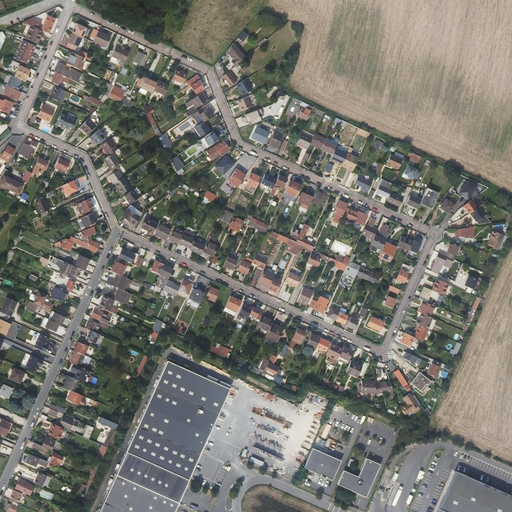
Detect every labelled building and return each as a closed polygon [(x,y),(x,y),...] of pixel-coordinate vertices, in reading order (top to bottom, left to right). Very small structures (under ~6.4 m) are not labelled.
[(43,31),(50,33),(55,19),(48,16),(42,30),(43,31)] [(34,18),(24,23),(32,26),(36,28),(37,26),(40,27),(42,23),(34,20),(34,18)] [(86,28),(76,24),(67,43),(69,43),(67,47),(76,51),(82,38),(84,38),(85,34),(84,34),(86,28)] [(32,26),(26,39),(37,44),(38,43),(36,43),(37,41),(38,41),(43,31),(42,30),(36,28),(32,26)] [(248,34),(245,31),(238,38),(242,41),(248,34)] [(109,37),(98,32),(95,38),(93,42),(104,47),(109,37)] [(25,42),(21,51),(30,55),(34,46),(25,42)] [(234,43),(227,51),(234,59),(232,61),(236,66),(246,58),(234,43)] [(124,63),(130,52),(117,46),(111,57),(124,63)] [(30,55),(21,51),(17,59),(26,63),(30,55)] [(138,64),(143,54),(139,52),(134,62),(138,64)] [(76,55),(72,53),(67,64),(71,66),(76,55)] [(146,55),(143,54),(138,64),(142,66),(146,55)] [(83,58),(76,55),(71,66),(80,70),(83,64),(81,63),(83,58)] [(29,67),(14,61),(13,65),(18,68),(14,78),(25,83),(26,79),(25,79),(29,67)] [(59,62),(54,72),(56,73),(64,77),(78,83),(79,81),(82,75),(70,69),(69,71),(69,72),(67,71),(67,70),(65,69),(66,66),(59,62)] [(233,68),(223,76),(230,84),(235,81),(230,75),(235,71),(233,68)] [(187,75),(177,70),(172,79),(183,84),(187,75)] [(119,74),(115,72),(111,81),(112,81),(110,84),(114,86),(119,74)] [(56,73),(54,76),(51,83),(59,87),(64,77),(56,73)] [(252,89),(246,79),(245,80),(236,85),(238,89),(239,89),(243,95),(252,89)] [(169,86),(158,80),(155,86),(153,90),(164,95),(169,86)] [(153,90),(155,86),(144,81),(140,88),(152,93),(153,90)] [(198,82),(190,87),(195,95),(203,89),(201,86),(203,85),(200,81),(198,82)] [(65,91),(55,87),(53,91),(54,92),(51,98),(60,102),(65,91)] [(21,93),(10,88),(7,95),(18,100),(21,93)] [(271,117),(279,121),(290,95),(279,91),(276,97),(278,103),(242,114),(245,122),(250,124),(271,117)] [(125,93),(121,99),(129,103),(130,101),(126,99),(127,98),(125,97),(127,94),(125,93)] [(108,97),(120,103),(121,99),(110,94),(108,97)] [(197,96),(202,104),(206,101),(204,100),(200,94),(197,96)] [(90,95),(88,100),(100,106),(103,101),(90,95)] [(196,108),(202,104),(197,96),(190,101),(196,108)] [(0,100),(0,108),(9,113),(13,103),(3,99),(2,101),(0,100)] [(120,103),(131,108),(133,103),(130,101),(129,103),(121,99),(120,103)] [(251,107),(247,99),(244,101),(243,99),(237,101),(241,111),(251,107)] [(294,118),(301,105),(292,101),(291,103),(286,114),(294,118)] [(43,117),(50,120),(54,111),(43,105),(38,116),(42,118),(43,117)] [(307,120),(311,112),(303,108),(299,116),(301,117),(307,120)] [(203,123),(213,116),(207,109),(203,112),(202,113),(200,110),(193,114),(196,118),(201,125),(203,123)] [(155,124),(149,113),(146,115),(152,127),(155,124)] [(71,131),(74,125),(66,121),(68,118),(76,122),(76,120),(62,114),(57,124),(60,126),(61,126),(60,127),(64,130),(65,128),(68,129),(67,130),(71,131)] [(88,119),(79,128),(88,136),(96,127),(88,119)] [(208,131),(203,123),(201,125),(191,132),(196,140),(208,131)] [(264,144),(269,133),(256,128),(251,138),(264,144)] [(100,130),(89,139),(91,142),(93,141),(96,145),(97,144),(104,138),(107,136),(104,132),(102,133),(100,130)] [(283,134),(275,130),(269,143),(273,145),(272,147),(276,149),(283,134)] [(166,133),(159,137),(164,147),(171,144),(166,133)] [(211,133),(204,137),(210,145),(218,140),(214,135),(213,136),(211,133)] [(310,144),(312,139),(301,134),(296,144),(308,149),(310,144)] [(326,140),(314,135),(312,139),(310,144),(321,150),(326,140)] [(111,139),(101,145),(108,156),(113,153),(118,150),(111,139)] [(284,140),(279,150),(284,152),(288,142),(284,140)] [(337,145),(326,140),(321,150),(332,155),(337,145)] [(221,155),(230,149),(224,141),(208,152),(211,156),(218,151),(221,155)] [(29,147),(23,144),(18,154),(30,160),(34,151),(28,148),(29,147)] [(197,144),(191,148),(189,150),(192,154),(200,148),(197,144)] [(7,162),(10,155),(4,152),(1,158),(7,162)] [(421,157),(410,152),(407,157),(418,162),(421,157)] [(108,156),(104,160),(111,171),(115,168),(120,164),(113,153),(108,156)] [(352,171),(358,158),(346,153),(341,166),(352,171)] [(386,164),(398,169),(402,159),(391,154),(386,164)] [(178,175),(186,171),(179,155),(170,159),(178,175)] [(48,162),(39,157),(33,171),(37,173),(39,169),(43,171),(48,162)] [(66,172),(70,163),(60,158),(55,168),(66,172)] [(111,171),(106,174),(113,185),(114,184),(122,178),(115,168),(111,171)] [(23,179),(28,181),(32,172),(26,170),(23,179)] [(236,188),(245,176),(236,170),(227,181),(236,188)] [(251,197),(260,178),(250,174),(245,184),(241,182),(237,190),(251,197)] [(274,184),(276,180),(264,175),(260,183),(272,189),(274,184)] [(286,180),(278,176),(276,180),(274,184),(272,189),(271,190),(275,191),(276,192),(280,191),(282,188),(286,180)] [(361,187),(360,189),(367,192),(371,183),(357,176),(354,184),(361,187)] [(0,183),(0,185),(9,189),(13,181),(3,177),(0,183)] [(114,184),(121,195),(130,188),(123,178),(122,178),(114,184)] [(390,193),(394,185),(381,179),(378,185),(380,186),(376,193),(388,198),(390,193)] [(466,179),(459,194),(468,199),(470,195),(475,198),(478,192),(475,190),(477,185),(466,179)] [(13,181),(9,189),(19,194),(23,185),(13,181)] [(295,197),(300,186),(289,181),(284,192),(295,197)] [(75,186),(72,182),(63,186),(67,196),(76,191),(74,187),(75,186)] [(439,194),(427,188),(421,200),(421,202),(432,208),(439,194)] [(456,193),(451,188),(447,194),(452,198),(456,193)] [(176,189),(168,195),(172,197),(176,189)] [(125,197),(130,205),(137,200),(139,198),(133,190),(125,197)] [(324,195),(318,192),(314,202),(320,205),(324,195)] [(307,209),(313,196),(307,193),(307,195),(302,193),(298,202),(301,203),(299,206),(307,209)] [(388,198),(387,201),(400,207),(401,205),(405,207),(407,203),(408,201),(390,193),(388,198)] [(206,199),(202,196),(200,195),(196,203),(203,207),(208,200),(206,199)] [(421,202),(421,200),(410,195),(408,201),(407,203),(418,208),(419,204),(421,202)] [(88,200),(87,197),(78,201),(79,204),(76,205),(81,215),(88,212),(89,214),(92,212),(92,211),(94,209),(89,200),(88,200)] [(35,202),(41,217),(50,213),(43,198),(35,202)] [(139,198),(137,200),(140,203),(137,205),(142,210),(146,206),(140,198),(139,198)] [(448,214),(455,206),(446,200),(440,208),(448,214)] [(479,208),(473,200),(464,206),(470,215),(471,214),(477,222),(486,215),(480,207),(479,208)] [(338,221),(342,213),(339,212),(341,206),(340,205),(338,209),(335,207),(334,211),(336,212),(333,219),(338,221)] [(233,214),(222,208),(217,218),(229,223),(233,214)] [(135,226),(140,218),(127,209),(122,217),(135,226)] [(353,222),(357,213),(349,210),(347,215),(345,220),(352,223),(353,222)] [(362,214),(358,212),(357,213),(353,222),(363,226),(367,216),(362,214)] [(97,222),(93,213),(81,219),(85,227),(97,222)] [(247,213),(244,219),(256,224),(257,221),(258,219),(256,218),(255,220),(250,217),(251,215),(247,213)] [(375,235),(377,230),(373,228),(376,220),(371,218),(368,226),(366,225),(361,234),(372,240),(375,235)] [(151,234),(156,224),(145,219),(140,230),(151,234)] [(237,233),(242,224),(232,219),(228,228),(237,233)] [(159,225),(155,235),(166,240),(170,231),(159,225)] [(304,225),(296,242),(301,245),(312,250),(315,245),(303,240),(309,227),(304,225)] [(97,233),(94,227),(81,232),(83,240),(81,239),(80,240),(98,249),(100,245),(89,240),(88,241),(87,238),(97,233)] [(470,228),(457,230),(456,236),(468,238),(469,234),(470,228)] [(499,251),(506,236),(495,231),(491,239),(492,239),(490,245),(495,247),(494,249),(499,251)] [(169,240),(178,244),(178,243),(182,236),(173,232),(169,240)] [(178,243),(190,249),(194,239),(195,238),(191,236),(190,238),(182,235),(182,236),(178,243)] [(214,243),(217,238),(211,235),(208,241),(214,243)] [(370,245),(382,250),(385,243),(386,240),(375,235),(372,240),(370,245)] [(409,250),(413,241),(402,236),(398,245),(409,251),(409,250)] [(96,253),(98,249),(80,240),(71,237),(70,239),(69,238),(69,239),(67,238),(62,247),(68,249),(71,243),(72,243),(73,241),(88,248),(87,249),(96,253)] [(189,250),(201,255),(202,252),(204,246),(196,243),(197,241),(194,239),(190,249),(189,250)] [(296,242),(290,240),(289,242),(295,245),(292,251),(297,254),(300,248),(301,245),(296,242)] [(421,243),(414,240),(413,241),(409,250),(417,254),(421,243)] [(202,252),(213,257),(218,247),(206,242),(204,246),(202,252)] [(396,248),(385,243),(382,250),(379,256),(390,262),(396,248)] [(460,245),(451,243),(449,253),(458,255),(460,245)] [(312,250),(301,245),(300,248),(311,253),(312,250)] [(132,262),(135,253),(121,249),(118,258),(132,262)] [(12,256),(14,252),(9,251),(5,260),(7,261),(9,255),(12,256)] [(451,268),(454,259),(438,252),(434,260),(435,261),(435,262),(433,261),(431,265),(433,266),(432,268),(439,271),(440,272),(444,264),(451,268)] [(311,254),(307,262),(314,265),(316,267),(319,261),(318,260),(318,259),(317,259),(318,257),(311,254)] [(355,255),(352,254),(350,259),(347,266),(358,271),(360,266),(351,262),(352,260),(353,261),(355,255)] [(84,271),(89,260),(80,255),(74,267),(81,270),(84,271)] [(258,267),(263,269),(267,260),(255,255),(252,263),(259,266),(258,267)] [(227,257),(224,264),(227,266),(227,267),(230,269),(231,267),(235,269),(238,262),(227,257)] [(337,257),(335,260),(347,266),(350,259),(345,257),(344,261),(337,257)] [(48,260),(41,258),(38,265),(45,267),(48,260)] [(139,269),(144,260),(139,258),(135,267),(139,269)] [(167,281),(173,269),(160,263),(161,261),(159,260),(158,263),(155,261),(150,271),(162,276),(159,282),(166,285),(167,281)] [(347,266),(335,260),(334,264),(345,270),(347,266)] [(116,262),(111,272),(117,274),(118,275),(122,276),(126,267),(125,266),(126,263),(122,261),(120,264),(116,262)] [(238,270),(247,274),(251,265),(242,261),(238,270)] [(78,278),(81,270),(74,267),(63,262),(58,273),(65,277),(67,277),(68,274),(78,278)] [(400,270),(396,280),(404,283),(408,273),(404,272),(400,270)] [(370,276),(358,271),(356,275),(368,281),(370,276)] [(273,277),(263,272),(259,282),(261,283),(261,285),(265,286),(266,285),(269,286),(272,279),(273,277)] [(289,272),(284,282),(288,284),(287,285),(291,287),(292,285),(296,287),(300,277),(289,272)] [(122,276),(118,275),(117,274),(114,282),(108,280),(107,283),(118,288),(123,290),(128,279),(122,276)] [(474,289),(478,279),(467,275),(464,285),(474,289)] [(59,276),(56,284),(71,291),(74,283),(70,281),(71,279),(67,277),(65,277),(64,278),(59,276)] [(192,288),(194,285),(192,284),(193,282),(184,277),(179,287),(178,290),(189,295),(192,288)] [(137,279),(135,278),(133,282),(161,295),(163,291),(161,291),(160,293),(152,289),(153,287),(146,284),(145,286),(136,281),(137,279)] [(269,286),(268,288),(276,292),(280,282),(272,279),(269,286)] [(444,296),(449,284),(437,279),(432,291),(439,294),(444,296)] [(163,291),(175,296),(178,290),(179,287),(171,284),(171,283),(167,281),(166,285),(163,291)] [(63,303),(68,291),(56,286),(51,297),(63,303)] [(399,294),(400,290),(393,287),(391,286),(389,290),(399,294)] [(214,301),(219,291),(211,287),(205,298),(214,301)] [(437,300),(439,294),(432,291),(424,287),(419,299),(427,302),(429,296),(437,300)] [(123,290),(118,288),(113,300),(114,300),(121,304),(127,292),(123,290)] [(197,290),(192,288),(189,295),(186,303),(190,305),(192,301),(198,305),(204,294),(200,292),(197,290)] [(304,288),(302,292),(311,296),(313,292),(304,288)] [(47,296),(39,292),(33,303),(37,305),(50,311),(53,306),(44,301),(47,296)] [(311,296),(302,292),(297,302),(307,306),(311,296)] [(102,309),(108,312),(114,300),(113,300),(107,297),(104,296),(99,307),(102,309)] [(230,296),(225,306),(236,312),(241,302),(230,296)] [(392,308),(396,299),(389,296),(385,305),(392,308)] [(0,315),(8,319),(9,316),(10,316),(16,302),(6,297),(0,310),(0,315)] [(315,305),(313,309),(323,313),(326,307),(325,306),(326,304),(321,301),(320,304),(316,302),(315,305)] [(422,313),(429,317),(434,306),(423,301),(418,312),(422,313)] [(248,314),(252,307),(243,303),(238,315),(246,319),(248,314)] [(256,316),(260,318),(261,316),(263,312),(252,307),(248,314),(255,317),(256,316)] [(327,316),(336,320),(340,311),(332,307),(327,316)] [(340,311),(336,320),(341,323),(344,324),(345,322),(347,316),(344,315),(346,311),(341,308),(340,311)] [(360,316),(365,318),(368,310),(364,308),(360,316)] [(114,318),(116,315),(108,312),(102,309),(101,312),(95,309),(91,316),(99,320),(99,321),(107,325),(109,319),(101,316),(103,313),(114,318)] [(62,325),(65,318),(55,313),(52,321),(60,324),(62,325)] [(427,329),(432,318),(429,317),(422,313),(418,321),(417,320),(415,324),(419,325),(420,326),(427,329)] [(260,318),(257,326),(268,331),(271,325),(272,321),(261,316),(260,318)] [(348,323),(347,326),(354,329),(358,320),(351,317),(351,318),(348,323)] [(0,318),(0,332),(6,335),(11,323),(0,318)] [(381,332),(385,324),(372,318),(369,326),(381,332)] [(56,332),(60,324),(52,321),(49,320),(46,328),(56,332)] [(105,329),(107,325),(99,321),(97,320),(96,324),(89,321),(85,328),(90,331),(95,333),(99,326),(105,329)] [(268,331),(265,337),(277,342),(282,330),(271,325),(268,331)] [(425,338),(429,330),(427,329),(420,326),(418,330),(417,330),(415,334),(416,335),(415,337),(419,339),(423,341),(425,338)] [(306,331),(297,328),(292,339),(289,345),(293,347),(296,342),(300,344),(306,331)] [(95,333),(90,331),(86,339),(95,344),(99,335),(95,333)] [(34,348),(47,352),(49,344),(47,344),(49,336),(39,333),(34,348)] [(414,337),(412,336),(405,333),(401,342),(410,346),(414,337)] [(307,344),(315,348),(316,347),(320,338),(312,334),(307,344)] [(320,338),(316,347),(325,351),(329,342),(320,338)] [(78,343),(74,350),(83,355),(87,347),(78,343)] [(326,355),(337,360),(338,359),(343,348),(331,343),(326,355)] [(280,355),(284,357),(289,345),(285,344),(280,355)] [(352,350),(344,346),(343,348),(338,359),(346,363),(352,350)] [(88,365),(91,358),(83,355),(74,350),(69,361),(80,366),(82,362),(88,365)] [(406,351),(404,354),(403,353),(401,356),(406,359),(409,361),(408,362),(413,365),(417,357),(406,351)] [(36,374),(43,360),(31,354),(24,368),(36,374)] [(139,377),(147,356),(144,354),(136,376),(139,377)] [(261,375),(266,377),(267,374),(273,377),(275,373),(276,374),(279,367),(272,364),(276,357),(271,354),(261,375)] [(169,357),(168,360),(189,370),(190,366),(169,357)] [(166,361),(120,462),(183,490),(229,389),(166,361)] [(346,371),(358,376),(358,375),(362,366),(351,361),(346,371)] [(362,366),(358,375),(362,376),(368,363),(364,361),(363,365),(362,366)] [(77,373),(75,379),(78,380),(83,382),(88,371),(73,364),(71,370),(77,373)] [(436,378),(440,367),(432,364),(427,374),(436,378)] [(19,383),(24,373),(14,368),(9,378),(19,383)] [(403,387),(408,384),(398,369),(394,372),(403,387)] [(421,391),(430,381),(419,372),(410,383),(421,391)] [(73,378),(68,376),(66,381),(67,382),(64,388),(69,390),(73,392),(78,380),(75,379),(73,378)] [(358,391),(375,392),(375,385),(375,383),(362,382),(362,386),(362,388),(359,388),(358,391)] [(375,392),(375,394),(392,391),(390,383),(375,385),(375,392)] [(0,393),(8,397),(12,388),(3,384),(0,390),(0,393)] [(73,392),(69,390),(65,399),(73,402),(73,403),(78,405),(79,403),(83,405),(85,401),(86,398),(73,392)] [(418,406),(410,393),(403,398),(407,404),(401,409),(405,415),(418,406)] [(50,404),(48,408),(49,409),(55,411),(62,414),(64,409),(56,406),(56,407),(50,404)] [(68,429),(71,421),(61,416),(58,424),(68,429)] [(111,436),(117,424),(99,417),(97,421),(113,428),(112,431),(110,430),(108,434),(109,435),(111,436)] [(0,433),(5,435),(10,423),(3,420),(0,418),(0,423),(3,425),(2,427),(0,426),(0,430),(0,431),(0,433)] [(47,435),(58,440),(63,429),(50,423),(49,426),(50,427),(47,435)] [(87,424),(83,436),(89,438),(93,427),(87,424)] [(106,447),(111,436),(109,435),(107,439),(106,439),(103,446),(106,447)] [(51,449),(54,441),(46,437),(42,445),(51,449)] [(324,447),(327,441),(321,438),(318,444),(324,447)] [(311,448),(303,467),(315,473),(314,474),(324,479),(324,477),(331,480),(340,461),(311,448)] [(49,463),(56,466),(57,463),(59,464),(62,457),(52,453),(50,457),(49,459),(51,460),(49,463)] [(39,459),(29,454),(25,463),(35,468),(37,464),(39,459)] [(251,456),(249,460),(262,466),(264,462),(251,456)] [(357,477),(342,470),(336,484),(365,497),(379,464),(365,458),(357,477)] [(39,459),(37,464),(46,468),(48,463),(46,462),(39,459)] [(173,511),(183,490),(120,462),(98,511),(173,511)] [(41,487),(46,476),(38,472),(37,475),(25,470),(23,474),(35,479),(33,484),(41,487)] [(511,511),(511,497),(451,471),(433,511),(511,511)] [(23,492),(26,484),(18,480),(14,488),(23,492)] [(32,486),(26,484),(23,492),(28,494),(32,486)] [(21,493),(13,490),(9,499),(17,502),(21,493)] [(41,490),(39,497),(52,500),(53,493),(41,490)]
